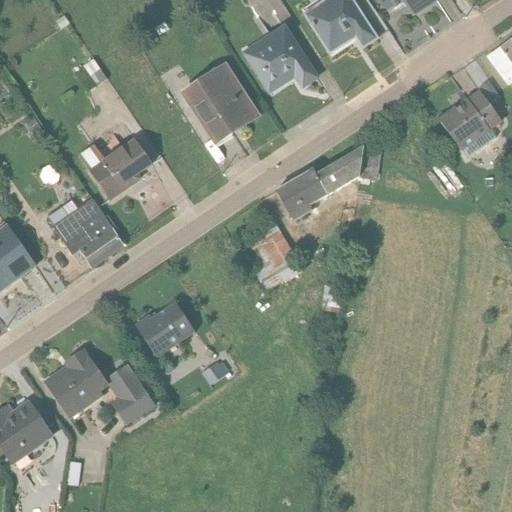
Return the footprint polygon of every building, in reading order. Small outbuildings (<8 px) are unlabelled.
[(377,40),(349,0),(327,0),(303,16),(328,54),(354,37),(362,50),(377,40)] [(436,1),(435,0),(379,0),(388,13),(408,0),(412,0),(420,11),(436,1)] [(317,80),(283,28),(243,54),(269,95),(295,78),(302,89),(317,80)] [(511,40),(488,58),(509,87),(511,84),(511,40)] [(92,61),(82,68),(96,88),(106,81),(92,61)] [(223,66),(182,92),(216,145),(232,135),(229,130),(253,115),(223,66)] [(479,94),(439,124),(460,153),(500,123),(479,94)] [(76,157),(108,204),(129,190),(125,184),(151,166),(134,141),(105,161),(94,146),(76,157)] [(315,207),(355,181),(360,151),(316,177),(313,171),(275,193),(294,224),(317,210),(315,207)] [(122,248),(90,202),(77,211),(70,203),(47,219),(52,226),(50,228),(71,259),(78,254),(90,270),(122,248)] [(263,235),(242,248),(271,291),(302,272),(271,221),(259,228),(263,235)] [(33,269),(4,226),(0,228),(0,292),(2,293),(6,292),(9,290),(10,286),(33,269)] [(323,287),(320,312),(338,315),(347,254),(338,253),(332,288),(323,287)] [(149,317),(133,329),(157,363),(196,335),(175,305),(152,322),(149,317)] [(46,387),(71,422),(102,399),(99,395),(107,389),(82,355),(66,366),(69,370),(46,387)] [(216,365),(201,375),(210,387),(228,374),(222,364),(217,367),(216,365)] [(126,369),(107,382),(119,400),(110,406),(125,428),(152,409),(126,369)] [(0,448),(14,468),(53,440),(28,406),(5,423),(0,416),(0,448)] [(69,464),(66,487),(77,488),(80,465),(69,464)]
